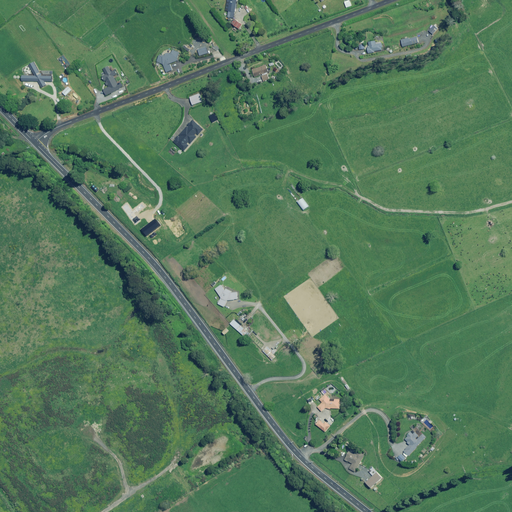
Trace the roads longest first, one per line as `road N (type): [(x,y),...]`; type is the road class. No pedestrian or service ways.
road 1 (tertiary): [(367,511),(288,443),(169,282),(35,142)]
road 2 (unclassified): [(35,142),(56,127),(390,0)]
